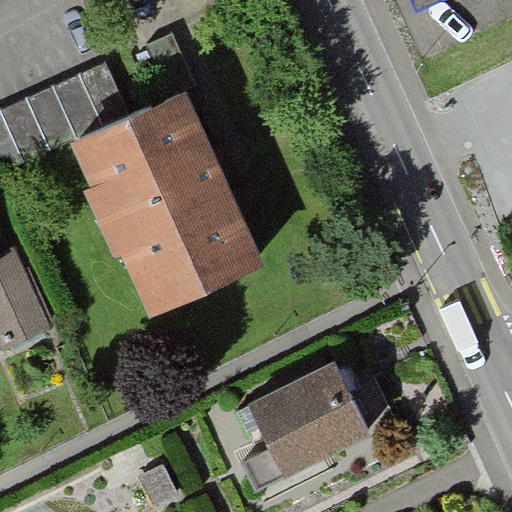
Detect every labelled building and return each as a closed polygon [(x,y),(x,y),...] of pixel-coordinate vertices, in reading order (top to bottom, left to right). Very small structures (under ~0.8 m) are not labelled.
[(406,0),(414,15),(446,0),(406,0)] [(175,27),(0,106),(0,169),(73,136),(186,85),(199,79),(175,27)] [(223,165),(186,85),(73,136),(151,306),(264,254),(223,165)] [(3,250),(0,251),(0,335),(3,341),(51,319),(13,239),(0,245),(3,250)] [(240,456),(253,483),(372,427),(351,383),(337,353),(249,395),(271,442),(240,456)]
